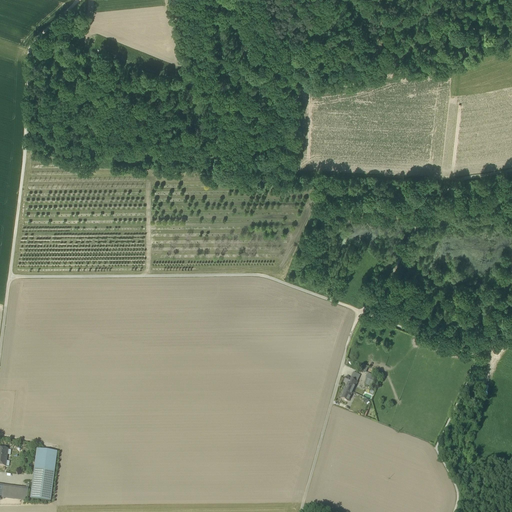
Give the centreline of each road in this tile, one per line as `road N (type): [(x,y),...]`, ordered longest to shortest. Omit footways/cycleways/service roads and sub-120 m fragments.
road 1 (track): [(27,132),(83,148),(291,170),(462,178)]
road 2 (track): [(9,277),(262,275),(360,312)]
road 3 (track): [(79,0),(30,47),(9,277)]
road 4 (unclassified): [(360,312),(389,279),(424,211),(462,178),(511,170)]
road 5 (unclassified): [(360,312),(300,511)]
road 6 (track): [(478,357),(360,312)]
